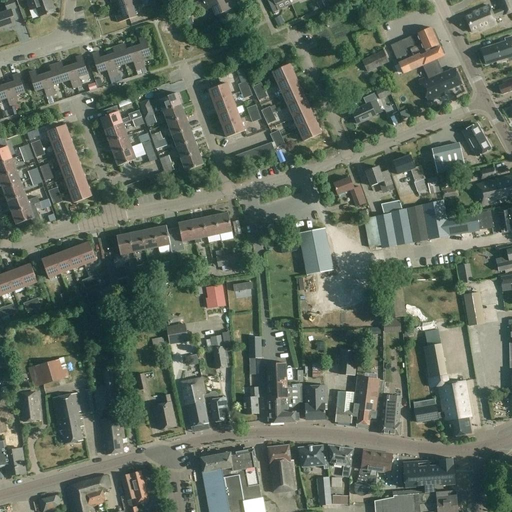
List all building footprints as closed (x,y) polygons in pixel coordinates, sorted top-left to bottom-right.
[(11,10),(16,8),(13,0),(4,0),(8,11),(0,13),(0,28),(9,26),(10,27),(16,25),(11,10)] [(34,19),(55,12),(50,0),(27,0),(31,10),(36,8),(39,16),(33,18),(34,19)] [(142,0),(119,7),(121,14),(115,16),(117,23),(136,17),(134,8),(143,5),(142,0)] [(222,0),(216,0),(201,7),(203,12),(212,8),(216,16),(233,8),(230,2),(224,4),(222,0)] [(288,0),(268,0),(267,1),(273,13),(279,10),(277,5),(288,0)] [(504,16),(511,12),(511,2),(511,0),(497,0),(502,9),(492,13),(489,5),(472,12),(472,14),(465,17),(471,33),(479,30),(479,31),(497,24),(494,18),(503,14),(504,16)] [(193,11),(201,7),(199,3),(198,1),(191,5),(193,11)] [(313,12),(319,9),(317,3),(311,6),(313,12)] [(403,74),(414,69),(444,56),(431,27),(391,46),(403,74)] [(508,61),(511,59),(511,36),(505,39),(505,41),(481,49),(486,65),(496,62),(497,64),(508,60),(508,61)] [(133,48),(140,69),(141,68),(143,74),(146,73),(145,67),(142,58),(151,55),(145,37),(138,39),(140,45),(133,48)] [(118,45),(124,64),(133,61),(136,70),(140,69),(133,48),(126,50),(124,43),(118,45)] [(124,64),(118,45),(112,47),(114,54),(107,56),(116,83),(122,81),(120,75),(118,76),(115,67),(124,64)] [(389,62),(384,51),(362,61),(364,66),(360,68),(363,74),(367,72),(367,73),(389,62)] [(91,54),(98,74),(107,71),(111,84),(116,83),(107,56),(100,58),(98,52),(91,54)] [(70,66),(77,87),(82,86),(79,77),(88,74),(82,55),(75,57),(77,64),(70,66)] [(55,64),(61,82),(70,79),(73,89),(77,87),(70,66),(63,68),(61,62),(55,64)] [(61,82),(55,64),(49,66),(51,72),(45,74),(51,97),(56,95),(52,85),(61,82)] [(278,84),(295,76),(289,64),(272,72),(278,84)] [(443,71),(419,81),(428,102),(444,95),(443,93),(462,84),(455,68),(444,73),(443,71)] [(181,69),(172,71),(174,77),(183,74),(181,69)] [(51,97),(45,74),(37,76),(36,70),(29,73),(35,92),(44,89),(47,98),(51,97)] [(16,110),(20,108),(16,96),(25,93),(19,74),(12,76),(14,82),(8,84),(14,106),(15,106),(16,110)] [(102,76),(96,78),(99,85),(105,83),(102,76)] [(295,76),(278,84),(283,95),(300,88),(295,76)] [(511,78),(503,82),(504,84),(499,86),(502,94),(511,90),(511,78)] [(241,92),(250,89),(247,82),(238,85),(241,92)] [(0,101),(7,99),(13,116),(17,115),(14,106),(8,84),(1,87),(0,83),(0,101)] [(90,91),(97,89),(95,83),(88,85),(90,91)] [(213,102),(231,95),(227,83),(208,90),(213,102)] [(255,94),(264,90),(261,83),(252,87),(255,94)] [(386,84),(375,90),(380,100),(391,95),(386,84)] [(300,88),(283,95),(288,107),(305,99),(300,88)] [(250,89),(241,92),(244,99),(253,96),(250,89)] [(264,90),(255,94),(259,101),(267,97),(264,90)] [(163,112),(181,106),(177,93),(159,100),(163,112)] [(377,100),(374,93),(363,98),(366,105),(351,112),(357,124),(375,116),(370,103),(377,100)] [(218,114),(236,107),(231,95),(213,102),(218,114)] [(118,103),(120,108),(131,103),(129,99),(118,103)] [(305,99),(288,107),(293,118),(310,111),(305,99)] [(154,116),(155,115),(149,100),(139,103),(144,119),(145,119),(154,116)] [(272,105),(277,115),(283,112),(278,102),(272,105)] [(250,116),(259,112),(256,105),(247,108),(250,116)] [(105,130),(123,124),(132,120),(142,117),(139,110),(128,114),(129,117),(121,120),(116,106),(102,111),(104,117),(100,118),(105,130)] [(181,106),(163,112),(168,124),(186,117),(181,106)] [(222,126),(240,119),(236,107),(218,114),(222,126)] [(264,118),(273,114),(270,107),(261,111),(264,118)] [(403,119),(409,117),(407,110),(400,113),(403,119)] [(310,111),(293,118),(299,130),(316,122),(310,111)] [(259,112),(250,116),(252,123),(261,119),(259,112)] [(273,114),(264,118),(268,125),(276,121),(273,114)] [(154,116),(145,119),(148,126),(156,123),(154,116)] [(142,117),(132,120),(135,128),(144,124),(142,117)] [(186,117),(168,124),(172,136),(190,129),(186,117)] [(240,119),(222,126),(227,138),(245,131),(240,119)] [(316,122),(299,130),(304,142),(321,134),(316,122)] [(109,142),(127,135),(123,124),(105,130),(109,142)] [(477,157),(491,149),(477,124),(463,132),(477,157)] [(52,143),(70,137),(65,125),(48,131),(52,143)] [(190,129),(172,136),(177,148),(195,141),(190,129)] [(273,141),(282,137),(279,130),(270,134),(273,141)] [(153,143),(163,139),(160,132),(150,135),(153,143)] [(141,144),(151,140),(148,133),(138,137),(141,144)] [(114,154),(132,147),(127,135),(109,142),(114,154)] [(56,155),(74,149),(70,137),(52,143),(56,155)] [(282,137),(273,141),(276,149),(285,144),(282,137)] [(163,139),(153,143),(156,150),(166,146),(163,139)] [(33,151),(43,148),(40,141),(31,144),(33,151)] [(143,143),(148,154),(154,152),(150,141),(143,143)] [(195,141),(177,148),(181,159),(199,153),(195,141)] [(266,144),(270,154),(275,152),(272,142),(266,144)] [(22,155),(31,152),(28,144),(19,148),(22,155)] [(261,146),(265,156),(270,154),(266,144),(261,146)] [(460,146),(460,144),(433,151),(438,174),(465,168),(462,152),(460,146)] [(256,148),(260,158),(265,156),(261,146),(256,148)] [(0,163),(12,159),(8,147),(0,149),(0,163)] [(132,147),(114,154),(118,166),(136,159),(132,147)] [(43,148),(33,151),(36,158),(45,155),(43,148)] [(251,150),(255,160),(260,158),(256,148),(251,150)] [(61,167),(78,161),(74,149),(56,155),(61,167)] [(246,152),(250,162),(255,160),(251,150),(246,152)] [(31,152),(22,155),(25,162),(34,159),(31,152)] [(241,154),(245,164),(250,162),(246,152),(241,154)] [(199,153),(181,159),(186,171),(203,165),(199,153)] [(236,155),(240,165),(245,164),(241,154),(236,155)] [(162,166),(172,163),(169,155),(160,159),(162,166)] [(411,156),(394,161),(398,174),(412,170),(416,182),(414,182),(419,196),(428,193),(423,179),(425,179),(421,167),(415,169),(411,156)] [(0,177),(17,171),(12,159),(0,163),(0,177)] [(65,179),(83,173),(78,161),(61,167),(65,179)] [(172,163),(162,166),(165,174),(174,170),(172,163)] [(42,175),(51,171),(49,164),(40,167),(42,175)] [(379,167),(366,172),(371,186),(380,183),(382,188),(393,183),(389,172),(382,175),(379,167)] [(31,179),(41,176),(38,168),(28,171),(31,179)] [(494,168),(481,171),(483,178),(496,176),(494,168)] [(0,180),(3,189),(21,183),(17,171),(0,177),(0,180)] [(51,171),(42,175),(45,182),(54,179),(51,171)] [(69,191),(87,185),(83,173),(65,179),(69,191)] [(163,173),(157,175),(160,185),(166,182),(163,173)] [(157,175),(151,177),(155,187),(160,185),(157,175)] [(511,198),(511,175),(483,183),(483,184),(476,186),(481,206),(494,203),(494,200),(501,198),(501,201),(511,198)] [(41,176),(31,179),(33,186),(43,183),(41,176)] [(151,177),(145,179),(149,189),(155,187),(151,177)] [(339,195),(349,191),(355,207),(366,203),(360,187),(355,189),(351,178),(334,184),(339,195)] [(433,194),(444,190),(447,199),(460,195),(457,185),(442,189),(439,178),(429,181),(433,194)] [(145,179),(139,181),(143,191),(149,189),(145,179)] [(139,181),(133,184),(137,193),(143,191),(139,181)] [(8,201),(25,195),(21,183),(3,189),(8,201)] [(133,184),(128,186),(131,195),(137,193),(133,184)] [(87,185),(69,191),(74,203),(92,197),(87,185)] [(128,186),(122,188),(125,197),(131,195),(128,186)] [(51,198),(60,195),(58,188),(48,191),(51,198)] [(12,213),(30,206),(40,202),(38,197),(28,201),(25,195),(8,201),(12,213)] [(60,195),(51,198),(54,206),(63,202),(60,195)] [(383,214),(398,211),(403,211),(400,201),(381,205),(383,214)] [(390,214),(390,215),(365,219),(370,248),(381,246),(382,249),(479,231),(479,230),(493,227),(490,211),(447,220),(443,202),(407,209),(407,210),(398,212),(390,214)] [(38,211),(32,213),(30,206),(12,213),(17,225),(27,221),(29,227),(42,222),(38,211)] [(511,209),(499,212),(503,233),(511,232),(511,233),(511,209)] [(216,215),(220,234),(233,231),(229,213),(216,215)] [(220,234),(216,215),(204,218),(208,237),(220,234)] [(202,242),(201,238),(208,237),(204,218),(191,221),(195,239),(196,243),(202,242)] [(183,242),(195,239),(191,221),(179,223),(180,227),(174,228),(179,251),(185,250),(183,242)] [(235,235),(242,234),(239,221),(233,222),(235,235)] [(179,251),(174,228),(168,230),(167,226),(155,228),(159,247),(170,245),(172,253),(179,251)] [(159,247),(155,228),(142,231),(146,250),(159,247)] [(308,275),(334,270),(325,229),(299,234),(308,275)] [(146,250),(142,231),(130,234),(134,252),(146,250)] [(134,252),(130,234),(117,236),(121,255),(134,252)] [(297,238),(280,241),(283,254),(299,250),(297,238)] [(78,246),(85,264),(97,260),(90,242),(78,246)] [(85,264),(78,246),(77,247),(76,245),(70,247),(71,249),(66,251),(73,269),(85,264)] [(511,246),(499,250),(502,263),(511,260),(511,246)] [(73,269),(66,251),(55,255),(61,273),(73,269)] [(227,266),(226,266),(227,270),(238,268),(237,263),(239,263),(237,253),(225,256),(227,266)] [(61,273),(55,255),(42,260),(49,278),(61,273)] [(227,266),(225,256),(216,258),(212,259),(214,267),(218,267),(218,268),(226,266),(227,266)] [(200,259),(202,272),(210,271),(207,258),(200,259)] [(202,272),(200,259),(191,261),(194,274),(202,272)] [(162,263),(164,273),(171,272),(169,262),(162,263)] [(164,273),(162,263),(154,265),(156,275),(164,273)] [(19,269),(26,287),(38,283),(31,265),(19,269)] [(136,266),(138,276),(146,274),(144,265),(136,266)] [(138,276),(136,266),(128,268),(130,278),(138,276)] [(113,269),(114,278),(126,276),(124,267),(113,269)] [(7,273),(14,292),(26,287),(19,269),(7,273)] [(0,276),(0,290),(2,296),(14,292),(7,273),(0,276)] [(89,278),(93,287),(100,285),(96,275),(89,278)] [(117,278),(119,284),(129,281),(128,275),(117,278)] [(385,319),(406,317),(401,275),(381,278),(385,319)] [(502,285),(511,283),(511,275),(501,277),(502,285)] [(93,287),(89,278),(82,281),(85,290),(93,287)] [(207,298),(213,297),(214,307),(225,306),(222,285),(206,288),(207,298)] [(146,287),(130,289),(132,306),(148,304),(146,287)] [(68,292),(71,301),(79,299),(75,289),(68,292)] [(88,299),(98,296),(97,290),(86,293),(88,299)] [(71,301),(68,292),(61,295),(64,304),(71,301)] [(479,293),(464,296),(469,325),(484,323),(479,293)] [(98,296),(88,299),(89,305),(100,302),(98,296)] [(38,298),(31,301),(34,310),(41,307),(38,298)] [(34,310),(31,301),(23,303),(27,312),(34,310)] [(6,307),(9,316),(17,313),(13,304),(6,307)] [(9,316),(6,307),(0,308),(0,313),(3,322),(10,319),(9,316)] [(185,324),(167,327),(170,350),(177,349),(177,346),(188,344),(185,324)] [(448,421),(451,437),(471,434),(469,417),(471,417),(465,381),(448,383),(439,330),(422,333),(431,387),(439,386),(443,412),(438,413),(436,405),(414,409),(417,422),(444,418),(445,421),(448,421)] [(228,368),(223,335),(211,337),(212,349),(211,349),(211,352),(213,352),(216,369),(228,368)] [(163,337),(152,340),(154,348),(165,345),(163,337)] [(261,338),(249,338),(249,358),(255,358),(261,358),(261,338)] [(356,364),(357,352),(342,350),(341,363),(356,364)] [(60,359),(28,368),(33,388),(70,377),(66,363),(61,365),(60,359)] [(324,363),(312,363),(312,379),(324,379),(324,363)] [(286,364),(267,364),(270,424),(299,422),(298,403),(302,403),(302,385),(287,386),(286,364)] [(117,369),(103,371),(106,401),(120,400),(117,369)] [(147,389),(144,374),(136,375),(139,391),(147,389)] [(381,417),(383,395),(384,381),(358,378),(354,417),(357,417),(357,423),(369,425),(370,418),(376,418),(376,417),(381,417)] [(208,423),(207,415),(205,408),(208,407),(205,396),(202,379),(180,383),(185,406),(187,405),(192,427),(208,423)] [(326,386),(305,387),(306,397),(309,397),(309,405),(306,405),(306,420),(325,420),(325,405),(327,405),(326,386)] [(245,415),(259,414),(258,398),(259,398),(258,388),(251,388),(251,398),(244,398),(245,415)] [(92,390),(85,391),(88,413),(94,412),(92,390)] [(38,404),(37,398),(36,391),(19,393),(22,413),(23,413),(25,422),(40,420),(39,411),(37,411),(36,405),(38,404)] [(207,415),(213,415),(214,422),(225,421),(224,413),(228,412),(226,398),(218,399),(217,394),(215,392),(211,393),(210,395),(205,396),(208,407),(205,408),(207,415)] [(339,392),(336,422),(351,424),(354,394),(339,392)] [(77,393),(54,398),(60,431),(63,430),(66,443),(83,440),(81,427),(84,426),(82,419),(79,419),(78,413),(80,412),(77,393)] [(160,430),(177,427),(171,402),(170,395),(163,396),(164,404),(153,406),(156,418),(157,417),(160,430)] [(381,417),(380,434),(400,436),(401,423),(399,423),(400,412),(401,397),(383,395),(381,417)] [(104,431),(107,454),(124,452),(122,437),(124,437),(121,418),(100,421),(101,432),(104,431)] [(7,477),(26,473),(22,449),(7,451),(5,439),(0,440),(0,467),(5,467),(7,477)] [(271,471),(268,472),(268,480),(272,480),(273,493),(297,490),(293,460),(291,460),(289,445),(268,447),(270,463),(271,463),(271,471)] [(324,469),(329,469),(327,453),(323,453),(323,446),(313,447),(313,445),(308,446),(308,447),(299,448),(303,467),(324,465),(324,469)] [(350,467),(353,450),(331,446),(329,448),(330,462),(335,463),(334,465),(341,466),(342,464),(346,465),(344,477),(349,477),(350,467)] [(261,498),(259,484),(260,484),(254,449),(231,453),(234,470),(204,475),(203,475),(209,511),(265,511),(266,511),(265,502),(264,502),(263,498),(261,498)] [(390,472),(392,455),(364,451),(361,469),(369,470),(368,474),(361,473),(360,475),(359,484),(355,484),(355,490),(356,492),(357,494),(360,496),(362,496),(364,496),(363,493),(369,490),(370,493),(375,490),(377,471),(390,472)] [(204,475),(234,470),(231,453),(230,453),(201,458),(204,475)] [(418,483),(441,482),(441,485),(441,486),(455,485),(454,466),(453,466),(452,459),(439,460),(439,461),(403,463),(405,488),(418,487),(418,483)] [(131,473),(138,504),(149,501),(141,471),(131,473)] [(138,504),(131,473),(121,476),(127,500),(132,499),(133,505),(138,504)] [(107,475),(66,487),(65,487),(71,510),(72,511),(93,511),(93,506),(105,503),(102,490),(110,487),(107,475)] [(329,477),(317,478),(320,506),(332,505),(329,477)] [(393,492),(393,496),(435,493),(434,485),(424,486),(425,490),(393,492)] [(374,501),(374,511),(457,511),(456,496),(447,497),(447,491),(435,493),(407,495),(393,496),(393,498),(374,501)] [(55,511),(63,510),(59,495),(38,501),(41,511),(55,511)] [(265,502),(266,511),(268,511),(267,511),(276,511),(275,504),(272,505),(271,501),(265,502)]
